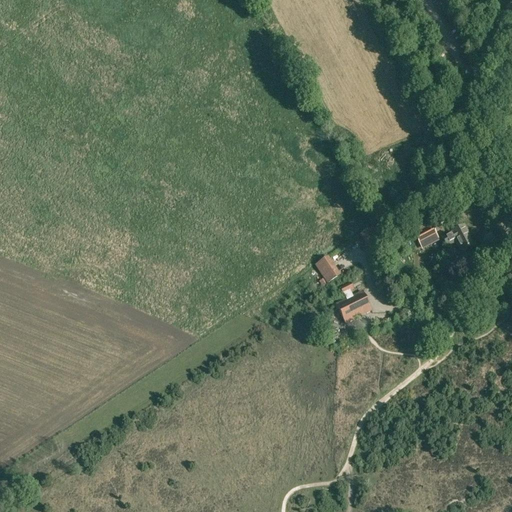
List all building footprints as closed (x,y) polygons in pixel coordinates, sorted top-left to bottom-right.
[(461,253),(473,246),(467,235),(468,234),(464,226),(451,233),(442,238),(446,247),(456,242),(461,253)] [(414,247),(436,236),(431,227),(409,238),(414,247)] [(316,266),(328,284),(337,277),(326,259),(316,266)] [(371,311),(362,292),(336,305),(345,324),(371,311)] [(385,386),(392,392),(396,387),(389,381),(385,386)]
